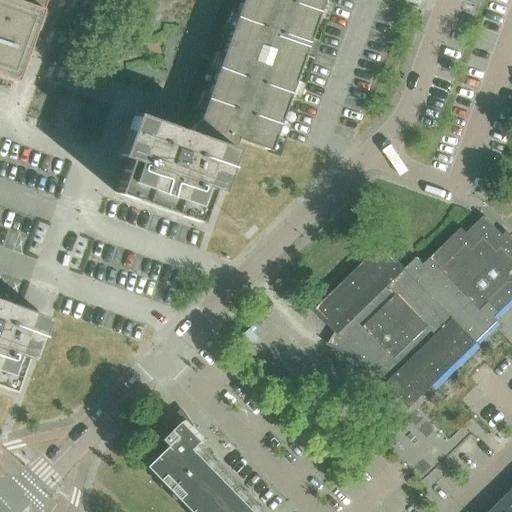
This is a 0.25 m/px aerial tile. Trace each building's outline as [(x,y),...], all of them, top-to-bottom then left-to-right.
[(0,0),(0,76),(15,82),(18,72),(43,0),(0,0)] [(127,159),(115,193),(199,223),(211,189),(219,192),(227,169),(234,149),(233,148),(237,139),(270,151),(275,138),(281,120),(288,98),(295,81),(303,56),(310,39),(317,17),(323,0),(241,0),(237,13),(231,30),(222,55),(216,73),(208,94),(202,112),(197,124),(193,122),(192,124),(193,124),(192,127),(190,133),(178,129),(176,135),(172,133),(174,127),(134,113),(119,156),(127,159)] [(500,313),(511,301),(511,241),(510,244),(484,217),(466,233),(461,228),(424,265),(417,257),(405,269),(382,245),(314,310),(335,332),(329,344),(327,343),(327,344),(389,381),(386,383),(385,384),(410,409),(477,343),(476,342),(498,321),(495,317),(499,313),(500,313)] [(3,308),(0,307),(0,303),(1,301),(0,300),(0,387),(9,391),(21,357),(30,360),(38,337),(37,337),(45,316),(5,303),(3,308)] [(258,511),(198,449),(194,445),(202,437),(181,414),(171,423),(177,430),(168,438),(174,445),(155,463),(169,477),(165,480),(184,500),(188,497),(202,511),(258,511)] [(336,471),(328,463),(321,469),(329,478),(336,471)] [(511,511),(511,495),(510,494),(497,507),(502,511),(511,511)]
